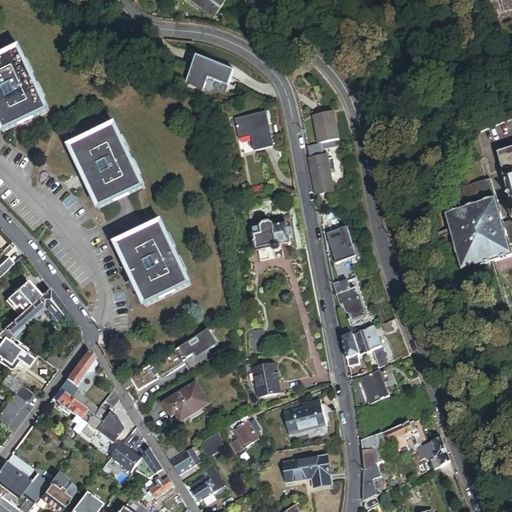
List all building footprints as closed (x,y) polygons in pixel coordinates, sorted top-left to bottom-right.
[(201,6),(215,16),(226,0),(198,0),(203,3),(201,6)] [(0,110),(8,127),(49,106),(19,47),(0,56),(0,110)] [(236,73),(197,57),(186,85),(204,92),(209,79),(230,87),(236,73)] [(255,151),(265,149),(263,140),(272,138),(268,114),(236,119),(239,135),(251,132),(252,136),(255,151)] [(322,145),(342,141),(336,115),(315,119),(320,146),(322,145)] [(101,207),(143,187),(114,127),(72,147),(87,177),(101,207)] [(265,149),(274,148),(272,138),(263,140),(265,149)] [(342,141),(322,145),(324,152),(341,148),(342,141)] [(337,174),(334,160),(329,161),(328,157),(325,158),(324,152),(322,145),(320,146),(308,148),(318,196),(326,194),(326,192),(335,190),(332,175),(337,174)] [(511,149),(500,152),(506,173),(511,171),(511,149)] [(511,251),(510,245),(511,244),(511,221),(506,223),(494,179),(458,188),(478,264),(511,255),(511,251)] [(281,247),(291,245),(290,240),(288,230),(288,225),(274,228),(274,226),(270,224),(264,225),(261,228),(262,235),(255,237),(258,251),(273,248),(274,252),(277,253),(281,253),(282,250),(281,247)] [(148,305),(190,285),(161,225),(120,245),(132,272),(148,305)] [(335,266),(351,263),(344,231),(329,234),(335,266)] [(0,279),(14,266),(11,263),(8,260),(0,267),(0,279)] [(350,279),(336,284),(338,291),(352,286),(350,279)] [(6,302),(19,318),(41,299),(33,290),(27,283),(6,302)] [(353,322),(366,319),(361,297),(358,295),(357,289),(338,293),(341,305),(346,304),(349,319),(353,322)] [(61,318),(66,314),(59,304),(50,291),(41,299),(19,318),(4,331),(7,334),(14,339),(21,333),(18,330),(44,307),(46,311),(55,323),(61,318)] [(18,330),(21,333),(46,311),(44,307),(18,330)] [(375,353),(384,350),(377,328),(366,331),(374,354),(375,353)] [(264,349),(267,349),(264,331),(252,333),(256,359),(263,358),(262,352),(265,352),(264,349)] [(367,356),(374,354),(366,331),(359,334),(367,356)] [(150,386),(159,380),(157,376),(193,354),(197,360),(217,347),(209,332),(132,379),(135,384),(140,392),(150,386)] [(29,369),(38,357),(14,339),(7,334),(4,338),(0,344),(0,358),(12,367),(13,365),(15,367),(19,362),(29,369)] [(360,359),(362,358),(355,335),(345,339),(349,362),(360,359)] [(228,337),(224,340),(228,346),(232,343),(228,337)] [(382,372),(386,370),(384,350),(375,353),(382,372)] [(93,416),(99,410),(75,392),(73,391),(76,387),(75,386),(84,374),(89,367),(95,359),(90,351),(88,351),(59,391),(71,399),(93,416)] [(58,372),(64,363),(51,354),(45,363),(58,372)] [(369,377),(374,375),(369,358),(367,358),(367,356),(362,358),(369,377)] [(13,365),(12,367),(0,358),(0,361),(12,371),(15,367),(13,365)] [(362,366),(360,359),(349,362),(349,365),(350,369),(362,366)] [(264,397),(285,395),(282,365),(261,367),(264,397)] [(368,406),(388,399),(379,373),(374,375),(369,377),(359,380),(368,406)] [(73,391),(75,392),(87,376),(84,374),(75,386),(76,387),(73,391)] [(28,404),(34,396),(8,376),(1,385),(14,395),(25,402),(28,404)] [(123,385),(126,389),(135,384),(132,379),(123,385)] [(181,412),(184,418),(206,404),(201,396),(204,394),(198,385),(165,405),(169,412),(172,417),(181,412)] [(93,416),(71,399),(59,391),(52,400),(76,417),(72,422),(77,426),(73,431),(79,435),(80,433),(93,416)] [(0,413),(0,422),(7,427),(25,402),(14,395),(0,413)] [(322,402),(303,405),(304,410),(323,406),(322,402)] [(124,429),(115,415),(113,417),(109,413),(101,406),(99,410),(93,416),(80,433),(90,441),(96,433),(112,445),(124,429)] [(290,436),(340,426),(337,412),(334,413),(325,415),(323,406),(304,410),(286,413),(290,436)] [(325,415),(334,413),(327,406),(323,406),(325,415)] [(260,441),(258,437),(251,426),(250,424),(249,424),(246,419),(232,427),(235,433),(234,434),(238,439),(244,450),(260,441)] [(258,437),(263,434),(256,422),(251,426),(258,437)] [(390,444),(393,451),(410,445),(410,443),(417,441),(414,433),(419,430),(416,423),(411,425),(410,425),(378,437),(381,447),(390,444)] [(430,441),(442,436),(437,425),(425,429),(430,441)] [(226,448),(218,434),(201,443),(210,457),(226,448)] [(383,464),(386,463),(381,447),(378,437),(363,442),(364,453),(365,463),(365,472),(383,464)] [(238,439),(230,444),(237,455),(244,450),(238,439)] [(441,469),(452,464),(443,440),(427,446),(432,460),(436,470),(441,469)] [(112,459),(131,474),(141,462),(143,460),(134,454),(129,450),(132,447),(126,442),(112,459)] [(172,462),(185,454),(179,444),(166,451),(172,462)] [(428,462),(432,460),(427,446),(413,452),(417,463),(427,459),(428,462)] [(165,482),(169,478),(166,473),(151,449),(143,460),(141,462),(146,470),(151,466),(156,475),(159,473),(163,479),(165,482)] [(172,462),(180,476),(187,472),(202,463),(194,449),(185,454),(172,462)] [(314,492),(333,489),(330,460),(287,464),(289,485),(313,483),(314,492)] [(20,499),(22,496),(31,484),(6,464),(0,471),(0,483),(8,489),(20,499)] [(376,479),(387,475),(383,464),(365,472),(365,502),(377,497),(376,479)] [(444,478),(456,474),(452,464),(441,469),(444,478)] [(199,503),(227,486),(214,465),(206,470),(209,475),(190,487),(196,497),(199,503)] [(79,491),(67,482),(58,474),(50,484),(49,485),(51,487),(45,495),(50,499),(56,503),(64,510),(79,491)] [(31,498),(36,502),(49,485),(50,484),(38,475),(31,484),(22,496),(27,499),(29,500),(31,498)] [(157,499),(158,499),(175,487),(173,484),(169,478),(165,482),(163,479),(160,479),(159,480),(158,482),(160,485),(150,493),(139,502),(145,508),(157,499)] [(28,511),(39,511),(50,499),(45,495),(51,487),(49,485),(36,502),(28,511)] [(133,498),(139,502),(150,493),(146,488),(133,498)] [(99,511),(102,509),(84,495),(71,511),(99,511)] [(18,510),(20,511),(28,511),(36,502),(31,498),(29,500),(27,499),(18,510)]
